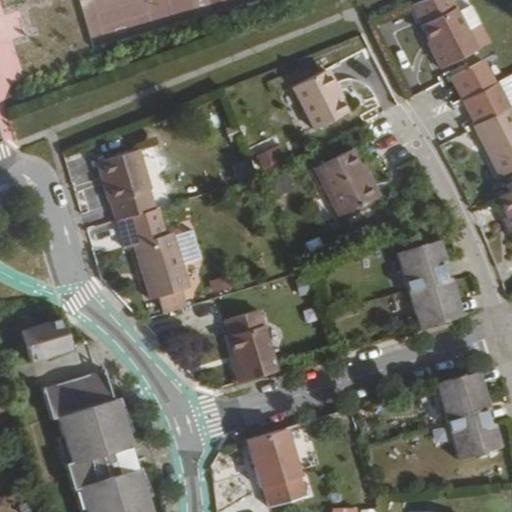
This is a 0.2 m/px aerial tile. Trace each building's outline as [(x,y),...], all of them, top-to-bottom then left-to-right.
[(462,6),(458,0),(425,0),(417,3),(433,37),(445,62),(481,44),(472,26),(462,6)] [(472,26),(486,22),(474,0),(472,0),(462,6),(472,26)] [(387,21),(374,27),(386,54),(400,48),(387,21)] [(328,68),(295,85),(316,127),(349,110),(328,68)] [(511,101),(500,79),(464,96),(490,146),(504,173),(511,168),(511,101)] [(114,197),(120,216),(156,205),(150,186),(153,185),(140,145),(99,158),(112,198),(114,197)] [(272,148),(253,152),(257,168),(276,164),(272,148)] [(352,148),(315,166),(338,215),(375,198),(352,148)] [(511,187),(501,193),(511,215),(511,187)] [(156,205),(120,216),(128,242),(139,240),(152,293),(191,281),(175,229),(163,230),(156,205)] [(462,313),(450,276),(439,238),(399,250),(410,288),(421,325),(462,313)] [(234,360),(240,379),(277,368),(259,307),(226,317),(236,350),(238,359),(234,360)] [(62,314),(22,326),(31,358),(72,346),(62,314)] [(149,511),(136,469),(110,477),(102,453),(129,445),(115,399),(110,400),(100,368),(44,385),(54,417),(60,415),(73,458),(67,460),(75,486),(80,484),(89,511),(149,511)] [(495,446),(476,368),(433,381),(454,457),(495,446)] [(285,426),(247,438),(268,505),(306,493),(285,426)] [(110,477),(136,469),(129,445),(102,453),(110,477)]
